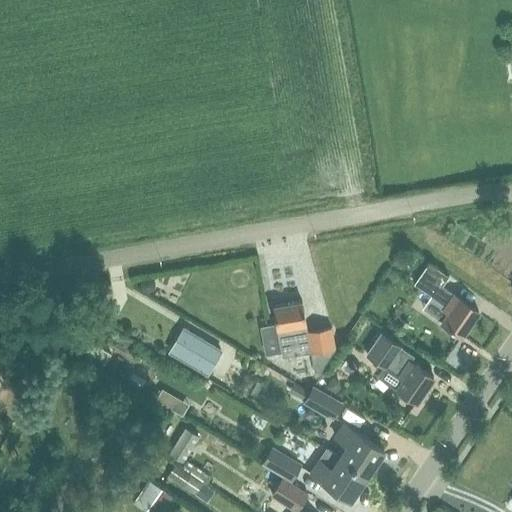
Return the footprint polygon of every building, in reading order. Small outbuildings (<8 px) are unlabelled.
[(476,57),(474,71),(484,72),(486,59),(476,57)] [(449,275),(429,261),(414,283),(447,305),(444,309),(448,312),(442,321),(462,335),(479,310),(442,285),(449,275)] [(142,281),(142,288),(148,292),(154,288),(155,281),(149,278),(142,281)] [(278,328),(283,356),(311,351),(302,300),(273,305),(277,325),(278,328)] [(184,327),(169,351),(208,375),(223,350),(184,327)] [(397,387),(399,388),(400,389),(417,401),(418,399),(423,399),(427,393),(425,389),(434,376),(411,360),(414,355),(400,346),(380,333),(365,354),(383,366),(377,375),(396,388),(397,387)] [(88,355),(107,367),(115,354),(96,342),(88,355)] [(340,387),(339,380),(332,376),(326,387),(337,393),(340,387)] [(289,390),(305,400),(333,416),(341,402),(313,386),(311,391),(293,382),(289,390)] [(156,399),(164,404),(170,392),(162,388),(156,399)] [(348,444),(340,455),(367,474),(384,449),(344,422),(336,436),(348,444)] [(169,453),(183,462),(184,460),(199,436),(185,427),(169,453)] [(301,464),(298,462),(271,446),(262,461),(289,477),(292,479),(301,464)] [(351,499),(367,474),(340,455),(332,467),(320,459),(311,472),(351,499)] [(187,460),(182,467),(190,473),(206,484),(211,476),(187,460)] [(168,475),(194,493),(202,482),(175,464),(168,475)] [(272,491),(270,494),(296,510),(306,493),(282,477),(278,483),(256,468),(250,477),(272,491)] [(150,511),(160,511),(173,494),(151,479),(135,501),(150,511)]
